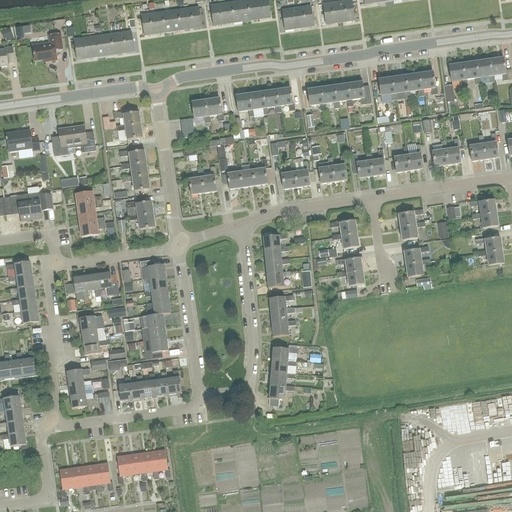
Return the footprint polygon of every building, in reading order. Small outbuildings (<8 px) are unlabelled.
[(254,0),(239,3),(242,23),(257,21),(254,0)] [(268,0),(257,0),(254,0),(257,21),(271,19),(268,0)] [(352,1),(337,3),(340,23),(355,21),(352,1)] [(239,3),(225,5),(228,25),(242,23),(239,3)] [(337,3),(323,6),(326,26),(340,23),(337,3)] [(225,5),(211,7),(213,27),(228,25),(225,5)] [(311,7),(297,9),(299,29),(314,27),(311,7)] [(199,8),(184,10),(187,30),(202,28),(199,8)] [(297,9),(282,11),(285,31),(299,29),(297,9)] [(184,10),(170,12),(173,32),(187,30),(184,10)] [(170,12),(156,14),(159,35),(173,32),(170,12)] [(156,14),(141,16),(144,37),(159,35),(156,14)] [(16,28),(17,39),(24,38),(22,27),(16,28)] [(10,29),(2,32),(1,33),(3,40),(5,40),(6,42),(14,39),(10,29)] [(132,33),(117,35),(120,55),(134,53),(132,33)] [(49,61),(49,62),(57,61),(56,51),(63,50),(61,35),(49,37),(50,44),(33,47),(35,62),(49,61)] [(117,35),(103,37),(106,57),(120,55),(117,35)] [(103,37),(88,39),(91,59),(106,57),(103,37)] [(88,39),(74,41),(77,61),(91,59),(88,39)] [(15,62),(13,48),(5,49),(5,51),(0,51),(0,67),(8,66),(8,63),(15,62)] [(504,59),(490,61),(493,77),(494,77),(502,76),(503,82),(508,81),(511,80),(511,73),(506,75),(504,59)] [(490,61),(477,63),(479,79),(480,79),(489,78),(490,84),(495,83),(494,77),(493,77),(490,61)] [(477,63),(463,65),(466,81),(467,81),(475,79),(476,86),(481,85),(480,79),(479,79),(477,63)] [(463,65),(449,67),(452,83),(462,81),(463,88),(468,87),(467,81),(466,81),(463,65)] [(433,73),(420,75),(422,91),(424,91),(432,90),(433,96),(438,95),(437,88),(436,89),(433,73)] [(420,75),(406,77),(409,93),(410,93),(418,92),(419,98),(424,97),(424,91),(422,91),(420,75)] [(406,77),(393,79),(395,95),(397,95),(405,93),(406,100),(409,100),(411,99),(410,93),(409,93),(406,77)] [(393,79),(379,81),(381,97),(391,95),(392,102),(396,101),(397,101),(397,95),(395,95),(393,79)] [(351,101),(352,101),(360,100),(361,106),(367,106),(366,99),(364,99),(364,98),(362,83),(349,85),(351,101)] [(349,85),(335,87),(338,103),(339,103),(347,102),(348,108),(352,108),(353,107),(352,101),(351,101),(349,85)] [(335,87),(322,89),(324,105),(325,105),(334,104),(335,110),(340,109),(339,103),(338,103),(335,87)] [(455,102),(453,87),(445,88),(447,103),(455,102)] [(291,89),(277,91),(279,107),(281,107),(289,106),(290,113),(295,112),(294,105),(293,105),(291,89)] [(322,89),(308,91),(310,107),(320,106),(321,112),(326,111),(325,105),(324,105),(322,89)] [(277,91),(264,93),(266,109),(267,109),(275,108),(276,114),(282,114),(281,107),(279,107),(277,91)] [(264,93),(250,95),(252,111),(254,111),(262,110),(263,116),(268,116),(267,109),(266,109),(264,93)] [(250,95),(236,97),(238,113),(248,112),(249,118),(255,118),(254,111),(252,111),(250,95)] [(220,99),(206,101),(208,117),(210,117),(218,116),(219,123),(224,122),(223,115),(222,115),(220,99)] [(206,101),(192,103),(194,119),(204,118),(205,125),(211,124),(210,117),(208,117),(206,101)] [(497,109),(478,113),(479,120),(490,118),(492,126),(500,124),(497,109)] [(506,111),(499,112),(501,124),(508,123),(506,111)] [(123,113),(114,115),(115,120),(124,118),(125,126),(125,128),(141,126),(139,113),(124,115),(123,113)] [(308,129),(314,128),(313,116),(306,117),(308,129)] [(116,129),(116,127),(115,123),(110,124),(109,118),(103,119),(104,131),(116,129)] [(239,132),(242,132),(240,119),(232,120),(233,124),(234,133),(239,132)] [(431,121),(423,122),(425,134),(433,133),(431,121)] [(451,123),(453,131),(460,130),(459,121),(451,123)] [(233,124),(224,125),(226,134),(233,133),(234,133),(233,124)] [(116,127),(116,129),(117,132),(126,131),(127,141),(143,139),(141,126),(125,128),(125,126),(116,127)] [(71,129),(74,149),(81,148),(82,154),(96,152),(93,133),(85,134),(84,127),(71,129)] [(68,150),(74,149),(71,129),(59,130),(60,138),(52,139),(54,158),(69,156),(68,150)] [(40,151),(38,139),(31,140),(30,132),(6,135),(9,153),(32,149),(32,152),(40,151)] [(492,144),(485,145),(483,146),(485,161),(498,159),(496,144),(497,144),(496,135),(491,135),(492,144)] [(480,146),(470,148),(472,163),(485,161),(483,146),(485,145),(483,137),(479,137),(480,146)] [(455,150),(447,151),(445,151),(448,167),(461,165),(459,150),(460,150),(458,140),(454,141),(455,150)] [(443,152),(432,153),(435,169),(448,167),(445,151),(447,151),(446,142),(441,143),(443,152)] [(417,155),(409,157),(408,157),(410,172),(423,170),(420,156),(422,155),(420,146),(416,147),(417,155)] [(219,161),(226,160),(224,147),(217,148),(219,161)] [(320,147),(312,148),(313,156),(321,155),(320,147)] [(405,157),(394,159),(397,174),(410,172),(408,157),(409,157),(408,148),(403,148),(405,157)] [(380,161),(372,162),(370,162),(372,178),(385,176),(383,161),(384,161),(383,151),(378,152),(380,161)] [(129,152),(119,153),(120,158),(129,157),(130,164),(131,167),(146,164),(144,152),(129,154),(129,152)] [(367,163),(357,164),(359,180),(372,178),(370,162),(372,162),(370,153),(366,154),(367,163)] [(342,167),(334,168),(332,168),(334,183),(347,182),(345,167),(346,167),(345,157),(340,158),(342,167)] [(332,168),(334,168),(332,159),(328,160),(329,169),(319,170),(321,185),(334,183),(332,168)] [(219,161),(220,173),(228,172),(226,160),(219,161)] [(262,170),(255,171),(253,172),(255,187),(268,185),(266,170),(268,170),(266,160),(261,161),(262,170)] [(240,174),(242,189),(255,187),(253,172),(255,171),(254,162),(248,163),(250,172),(242,173),(240,174)] [(304,172),(296,173),(295,174),(297,189),(310,187),(308,172),(309,172),(307,163),(303,163),(304,172)] [(130,164),(121,166),(122,171),(131,170),(132,177),(132,179),(148,177),(146,164),(131,167),(130,164)] [(237,174),(227,175),(229,191),(242,189),(240,174),(242,173),(241,164),(236,165),(237,174)] [(292,174),(282,176),(284,191),(297,189),(295,174),(296,173),(295,165),(290,165),(292,174)] [(204,179),(202,179),(205,194),(217,193),(215,177),(217,177),(216,168),(210,168),(212,177),(204,179)] [(199,179),(189,181),(191,196),(205,194),(202,179),(204,179),(203,169),(198,170),(199,179)] [(132,177),(123,178),(124,184),(133,182),(134,192),(150,190),(148,177),(132,179),(132,177)] [(87,178),(79,179),(81,187),(88,186),(87,178)] [(71,180),(72,188),(79,187),(78,179),(71,180)] [(93,193),(76,195),(77,206),(102,203),(101,197),(94,199),(93,193)] [(28,195),(32,221),(43,219),(42,212),(53,210),(51,194),(29,197),(28,195)] [(21,222),(32,221),(28,195),(3,199),(5,214),(19,212),(21,222)] [(480,202),(470,204),(471,208),(480,207),(481,215),(481,217),(496,214),(495,201),(480,204),(480,202)] [(79,217),(96,215),(95,209),(103,208),(102,203),(77,206),(79,217)] [(136,203),(127,204),(128,217),(138,216),(138,218),(153,215),(152,207),(152,203),(136,205),(136,203)] [(413,214),(399,216),(401,229),(416,226),(416,224),(414,216),(423,215),(423,211),(413,212),(413,214)] [(481,215),(472,216),(473,221),(482,219),(483,230),(498,227),(496,214),(481,217),(481,215)] [(96,215),(79,217),(80,228),(105,224),(105,219),(97,220),(96,215)] [(138,216),(128,217),(129,222),(138,221),(140,231),(155,229),(153,215),(138,218),(138,216)] [(124,221),(118,222),(120,234),(126,233),(124,221)] [(340,223),(331,224),(331,229),(340,228),(341,236),(342,237),(357,235),(355,222),(340,224),(340,223)] [(416,226),(401,229),(402,242),(418,239),(416,229),(425,228),(425,223),(416,224),(416,226)] [(440,240),(448,239),(446,223),(438,224),(440,240)] [(105,224),(80,228),(82,239),(99,236),(98,231),(106,230),(105,224)] [(278,237),(263,239),(265,251),(280,250),(280,249),(279,241),(287,240),(287,235),(278,236),(278,237)] [(341,236),(332,237),(333,241),(342,240),(344,250),(359,248),(357,235),(342,237),(341,236)] [(485,240),(476,241),(476,246),(485,244),(486,252),(487,254),(502,251),(500,238),(485,241),(485,240)] [(280,250),(265,251),(266,264),(281,262),(281,261),(280,253),(289,252),(288,248),(280,249),(280,250)] [(419,250),(404,253),(406,266),(421,263),(421,262),(420,254),(429,253),(428,248),(419,249),(419,250)] [(320,259),(329,257),(328,251),(319,252),(320,259)] [(486,252),(478,254),(478,258),(487,257),(489,267),(504,264),(502,251),(487,254),(486,252)] [(326,259),(317,261),(318,267),(327,266),(326,259)] [(346,260),(336,262),(337,266),(346,265),(347,273),(347,275),(363,272),(361,259),(346,261),(346,260)] [(283,275),(283,274),(282,266),(290,265),(289,260),(281,261),(281,262),(266,264),(267,276),(283,275)] [(421,263),(406,266),(408,279),(423,276),(422,266),(431,265),(430,260),(421,262),(421,263)] [(143,281),(165,278),(164,266),(151,268),(150,262),(140,263),(143,281)] [(30,263),(7,267),(7,271),(15,270),(16,277),(32,275),(30,263)] [(122,271),(124,284),(125,284),(131,283),(129,270),(122,271)] [(347,273),(338,274),(339,279),(348,277),(349,287),(364,285),(363,272),(347,275),(347,273)] [(98,275),(100,291),(107,290),(108,297),(119,295),(117,283),(112,284),(110,273),(98,275)] [(283,275),(267,276),(268,289),(284,288),(283,278),(291,277),(291,273),(283,274),(283,275)] [(32,275),(16,277),(8,278),(9,283),(17,282),(18,289),(34,287),(32,275)] [(101,298),(100,291),(98,275),(86,277),(88,293),(95,292),(96,299),(101,298)] [(89,300),(88,293),(86,277),(73,279),(76,299),(83,298),(84,300),(89,300)] [(151,292),(167,290),(165,278),(143,281),(144,286),(151,286),(151,292)] [(430,279),(416,281),(417,287),(423,286),(423,289),(432,288),(430,279)] [(311,288),(311,280),(302,281),(303,289),(311,288)] [(131,283),(125,284),(126,293),(133,292),(132,283),(131,283)] [(18,289),(10,290),(11,295),(19,294),(20,301),(35,299),(34,287),(18,289)] [(153,305),(169,302),(167,290),(151,292),(145,293),(145,299),(152,298),(153,305)] [(346,300),(358,299),(357,291),(345,293),(346,300)] [(285,299),(270,300),(271,313),(286,311),(286,310),(285,302),(294,301),(293,297),(284,298),(285,299)] [(20,301),(12,302),(12,307),(20,306),(21,313),(37,311),(35,299),(20,301)] [(74,300),(67,301),(68,313),(75,312),(74,300)] [(163,316),(164,316),(171,315),(169,302),(153,305),(146,306),(147,311),(154,310),(155,316),(155,317),(163,315),(163,316)] [(286,311),(271,313),(272,326),(288,324),(287,323),(287,315),(295,314),(294,309),(286,310),(286,311)] [(21,313),(13,314),(14,319),(22,318),(23,325),(39,323),(37,311),(21,313)] [(164,328),(163,316),(163,315),(155,317),(155,316),(147,317),(147,318),(140,319),(142,331),(164,328)] [(81,332),(97,330),(96,323),(103,322),(102,317),(95,318),(79,320),(81,332)] [(288,324),(272,326),(273,338),(289,337),(288,327),(296,327),(296,322),(287,323),(288,324)] [(133,323),(124,324),(125,333),(135,331),(133,323)] [(117,339),(123,338),(121,326),(115,327),(117,339)] [(151,342),(166,340),(164,328),(142,331),(143,336),(150,335),(151,342)] [(106,341),(105,334),(104,329),(97,330),(81,332),(83,344),(106,341)] [(133,332),(125,333),(126,342),(134,341),(133,332)] [(168,352),(166,340),(151,342),(144,343),(144,348),(151,347),(152,354),(145,355),(146,361),(162,359),(161,353),(168,352)] [(99,347),(111,346),(110,341),(106,341),(83,344),(85,357),(101,354),(99,347)] [(288,363),(288,362),(289,354),(297,355),(297,350),(288,349),(288,350),(273,349),(272,362),(288,363)] [(126,358),(125,351),(109,353),(110,360),(126,358)] [(30,361),(22,362),(25,378),(36,376),(33,352),(28,353),(30,361)] [(18,363),(10,364),(13,379),(25,378),(22,362),(21,354),(16,355),(18,363)] [(320,364),(321,356),(310,355),(310,363),(320,364)] [(6,364),(0,365),(0,375),(1,381),(13,379),(10,364),(9,356),(5,356),(6,364)] [(93,372),(107,369),(106,361),(91,363),(93,372)] [(120,372),(119,362),(109,363),(110,373),(120,372)] [(296,363),(288,362),(288,363),(272,362),(271,374),(287,376),(287,375),(287,367),(296,367),(296,363)] [(68,385),(84,383),(83,376),(90,375),(89,370),(82,371),(67,373),(68,385)] [(167,380),(169,396),(182,394),(179,372),(173,372),(174,379),(167,380)] [(169,396),(167,380),(166,373),(161,374),(162,381),(155,382),(157,398),(169,396)] [(295,375),(287,375),(287,376),(271,374),(270,387),(286,388),(286,387),(286,379),(295,380),(295,375)] [(157,398),(155,382),(154,375),(149,376),(150,383),(143,384),(145,399),(157,398)] [(145,399),(143,384),(142,377),(137,378),(138,384),(131,385),(133,401),(145,399)] [(133,401),(131,385),(130,379),(125,379),(126,386),(119,387),(121,403),(133,401)] [(108,380),(101,381),(103,390),(109,389),(108,380)] [(70,397),(86,395),(85,388),(92,387),(91,382),(84,383),(68,385),(70,397)] [(294,388),(286,387),(286,388),(270,387),(269,400),(284,401),(285,392),(293,392),(294,388)] [(111,403),(109,393),(98,395),(100,405),(111,403)] [(93,394),(86,395),(70,397),(72,410),(87,408),(86,400),(93,399),(93,394)] [(19,398),(0,400),(0,405),(4,404),(5,412),(21,409),(19,398)] [(21,409),(5,412),(0,412),(0,417),(6,416),(7,424),(23,421),(21,409)] [(23,421),(7,424),(0,424),(0,429),(8,428),(9,435),(24,433),(23,421)] [(24,433),(9,435),(1,437),(1,441),(9,440),(11,448),(26,446),(24,433)] [(165,451),(153,453),(156,473),(158,472),(165,471),(166,479),(171,479),(170,470),(168,470),(165,451)] [(153,453),(141,455),(144,474),(146,474),(153,473),(154,481),(159,480),(158,472),(156,473),(153,453)] [(141,455),(129,456),(132,476),(141,475),(143,483),(147,482),(146,474),(144,474),(141,455)] [(129,456),(117,458),(120,477),(118,478),(119,486),(124,485),(123,477),(132,476),(129,456)] [(108,464),(96,466),(99,486),(101,486),(108,485),(109,493),(114,492),(113,483),(111,484),(108,464)] [(96,466),(84,468),(87,488),(89,487),(96,486),(97,494),(102,494),(101,486),(99,486),(96,466)] [(84,468),(72,470),(75,489),(84,488),(85,496),(90,495),(89,487),(87,488),(84,468)] [(72,470),(60,471),(62,491),(61,491),(62,499),(67,499),(65,491),(75,489),(72,470)] [(59,508),(69,506),(68,500),(58,501),(59,508)]
